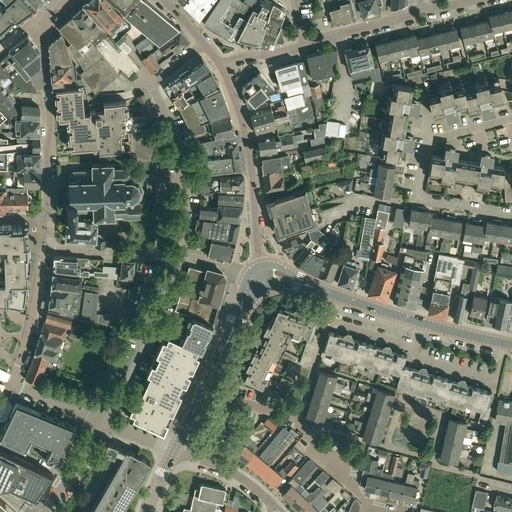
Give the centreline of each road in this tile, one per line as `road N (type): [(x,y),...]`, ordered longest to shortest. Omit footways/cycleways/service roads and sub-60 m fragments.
road 1 (tertiary): [(511,345),(281,275),(257,280)]
road 2 (residential): [(40,219),(49,130),(41,14),(56,1)]
road 3 (unclassified): [(257,280),(247,132),(229,61)]
road 4 (tertiary): [(173,450),(257,280)]
road 5 (residential): [(107,421),(159,319),(175,256)]
road 6 (residential): [(175,256),(187,178),(154,88)]
road 7 (residential): [(511,214),(417,197),(424,139)]
road 8 (unclassified): [(204,461),(235,404),(312,426)]
road 9 (unclassified): [(11,381),(46,251)]
road 10 (unclassified): [(175,256),(46,251)]
road 11 (residential): [(305,46),(420,8)]
